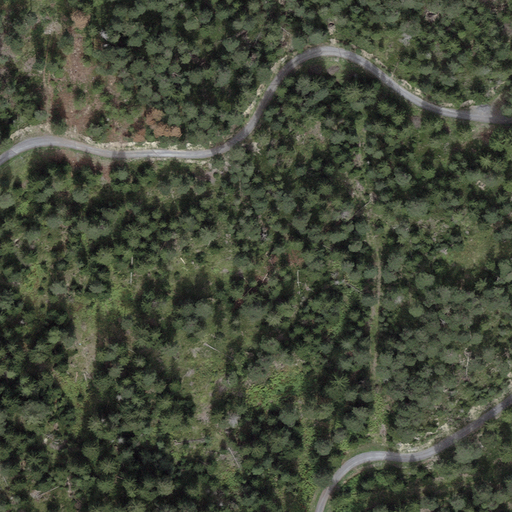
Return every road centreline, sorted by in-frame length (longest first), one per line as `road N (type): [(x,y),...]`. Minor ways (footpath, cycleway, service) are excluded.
road 1 (track): [(511,118),(428,107),(343,46),(309,52),(282,70),(241,136),(207,152),(47,140),(17,146),(0,160)]
road 2 (track): [(323,511),(335,476),(364,456),(422,455),(511,399)]
